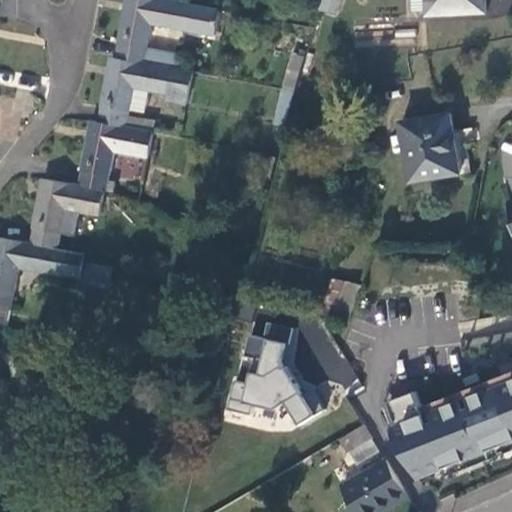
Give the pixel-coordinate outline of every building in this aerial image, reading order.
[(183,26),(188,2),(180,0),(125,0),(115,54),(143,59),(145,48),(150,19),(183,26)] [(332,9),(334,0),(317,0),(316,5),(332,9)] [(486,7),(486,0),(428,0),(429,4),(429,9),(486,7)] [(188,2),(183,26),(215,32),(220,7),(188,2)] [(145,48),(143,59),(173,65),(178,66),(180,55),(145,48)] [(301,53),(288,50),(278,86),(277,85),(268,119),(282,122),(301,53)] [(167,91),(173,65),(143,59),(115,54),(112,53),(98,118),(142,126),(145,114),(129,111),(134,84),(167,91)] [(173,65),(167,91),(167,96),(187,100),(193,69),(178,66),(173,65)] [(410,176),(469,166),(462,123),(452,125),(449,108),(400,117),(410,176)] [(147,155),(152,128),(142,126),(98,118),(90,116),(78,181),(102,186),(106,187),(113,147),(147,155)] [(97,212),(102,186),(78,181),(43,174),(29,238),(56,243),(59,230),(63,210),(64,206),(97,212)] [(78,213),(63,210),(59,230),(74,233),(78,213)] [(51,270),(56,243),(29,238),(0,233),(0,300),(9,302),(15,262),(51,270)] [(84,249),(56,243),(51,270),(78,276),(84,249)] [(111,268),(83,263),(80,282),(107,287),(111,268)] [(345,277),(330,316),(346,320),(361,282),(345,277)] [(231,296),(219,292),(214,307),(225,312),(231,296)] [(218,320),(193,311),(184,336),(209,345),(218,320)] [(289,364),(296,324),(269,319),(265,337),(252,333),(249,355),(259,357),(253,384),(238,378),(232,406),(254,412),(257,403),(279,407),(289,399),(304,423),(328,406),(316,387),(306,392),(289,364)] [(511,369),(423,402),(417,387),(391,400),(401,417),(391,422),(426,477),(511,440),(511,369)] [(355,446),(375,435),(367,421),(348,432),(355,446)] [(363,511),(376,511),(411,492),(389,457),(346,483),(363,511)]
